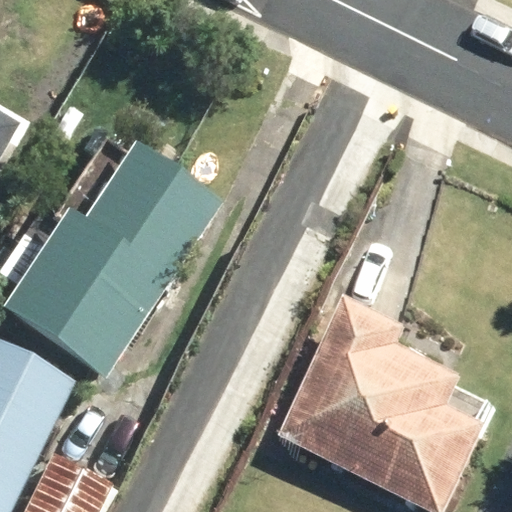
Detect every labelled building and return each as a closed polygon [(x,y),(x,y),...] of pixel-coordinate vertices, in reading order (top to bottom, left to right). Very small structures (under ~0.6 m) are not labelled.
[(0,163),(12,141),(0,134),(0,163)] [(0,321),(0,336),(94,400),(211,228),(123,168),(72,245),(58,235),(54,243),(27,226),(0,266),(0,294),(13,303),(0,321)] [(281,452),(403,511),(451,511),(488,438),(453,421),(466,395),(403,364),(411,348),(348,316),(281,452)] [(0,511),(9,511),(65,400),(0,367),(0,511)] [(24,511),(100,511),(108,498),(48,468),(24,511)]
